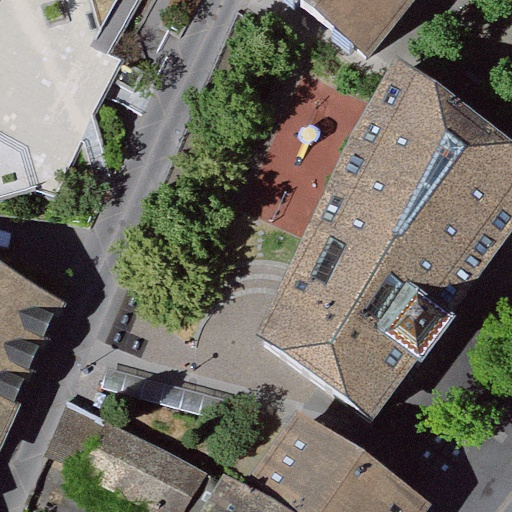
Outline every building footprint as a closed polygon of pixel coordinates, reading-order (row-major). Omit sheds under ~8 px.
[(300,0),(397,73),(450,0),(300,0)] [(302,274),(260,354),(380,437),(511,221),(511,151),(407,77),(302,274)] [(0,270),(0,443),(68,304),(0,270)] [(270,490),(302,511),(446,511),(447,511),(368,455),(320,421),(303,444),(270,490)] [(145,511),(160,511),(182,467),(110,432),(84,480),(145,511)] [(223,511),(302,511),(270,490),(243,474),(224,510),(223,511)]
